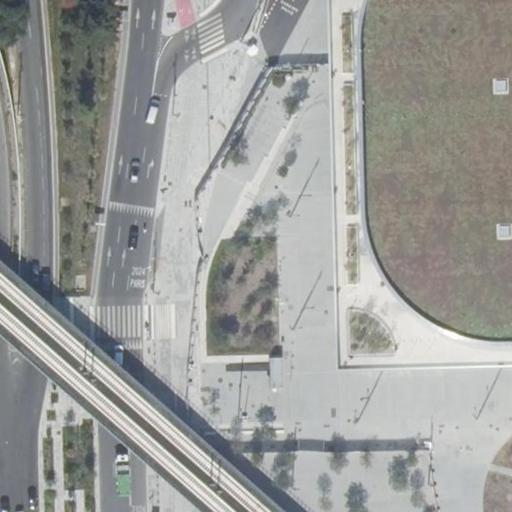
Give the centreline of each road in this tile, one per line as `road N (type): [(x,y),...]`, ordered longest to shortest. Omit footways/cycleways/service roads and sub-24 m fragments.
road 1 (motorway): [(27,0),(42,179),(36,386),(4,464)]
road 2 (primary): [(123,511),(124,321),(141,101)]
road 3 (trunk): [(141,101),(169,62),(245,0)]
